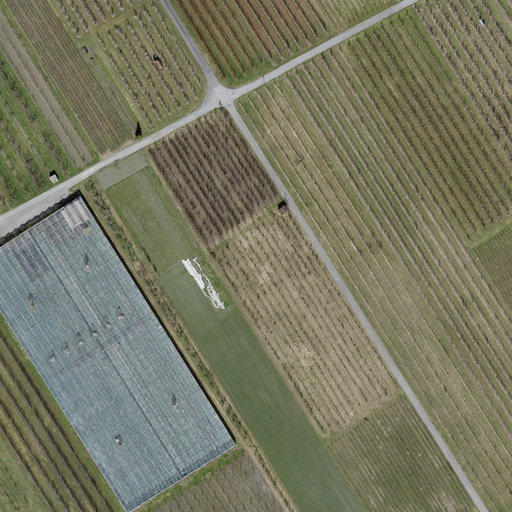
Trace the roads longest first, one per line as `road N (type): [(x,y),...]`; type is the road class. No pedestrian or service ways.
road 1 (unclassified): [(225,98),(483,511)]
road 2 (unclassified): [(0,219),(225,98)]
road 3 (unclassified): [(225,98),(412,0)]
